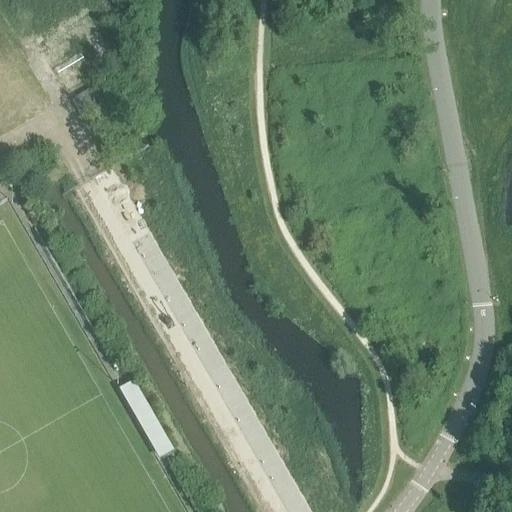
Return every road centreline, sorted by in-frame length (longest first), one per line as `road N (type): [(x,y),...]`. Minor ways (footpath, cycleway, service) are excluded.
road 1 (unclassified): [(480,311),(429,0)]
road 2 (unclassified): [(480,311),(480,366),(458,429),(400,511)]
